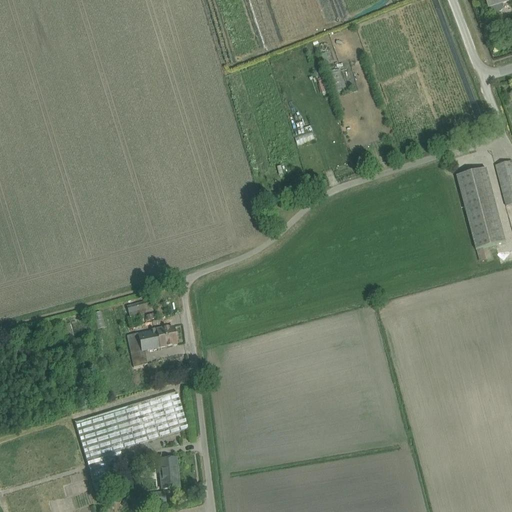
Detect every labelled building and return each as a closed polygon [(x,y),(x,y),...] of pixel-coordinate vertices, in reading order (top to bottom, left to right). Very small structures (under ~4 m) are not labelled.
[(503,4),(511,1),(511,0),(485,0),(489,9),(491,15),(502,11),(503,9),(503,4)] [(511,205),(511,162),(495,167),(498,176),(506,207),(511,205)] [(457,177),(459,187),(476,251),(506,243),(486,169),(457,177)] [(150,301),(127,307),(129,317),(153,311),(150,301)] [(129,346),(133,368),(147,365),(144,352),(177,345),(173,328),(163,329),(127,336),(129,346)] [(177,392),(75,423),(95,491),(110,487),(106,474),(123,469),(117,451),(188,430),(177,392)] [(144,451),(121,455),(124,468),(147,464),(144,451)] [(5,459),(7,487),(23,486),(22,473),(19,473),(17,458),(5,459)] [(176,459),(166,460),(159,461),(162,491),(173,489),(179,488),(176,459)] [(118,487),(113,488),(117,503),(122,502),(118,487)] [(164,493),(146,496),(147,506),(165,504),(164,493)]
